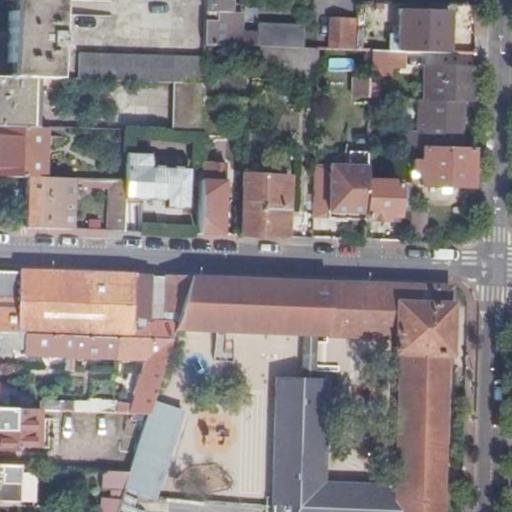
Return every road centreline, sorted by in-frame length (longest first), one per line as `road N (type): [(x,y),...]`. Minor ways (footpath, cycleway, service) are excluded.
road 1 (residential): [(0,248),(495,267)]
road 2 (residential): [(495,267),(501,0)]
road 3 (residential): [(485,511),(495,267)]
